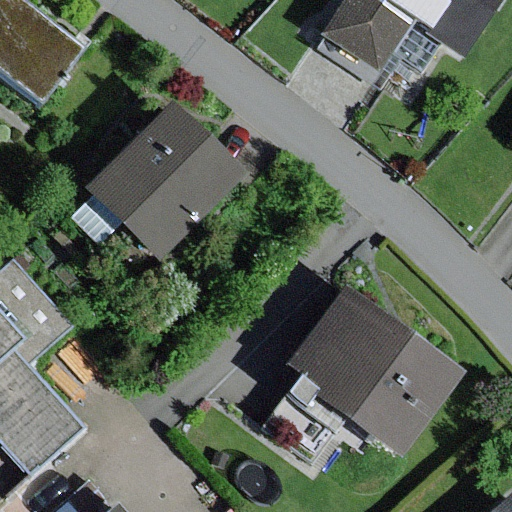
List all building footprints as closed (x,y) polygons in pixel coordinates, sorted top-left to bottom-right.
[(2,0),(0,0),(0,82),(37,114),(79,64),(2,0)] [(501,0),(339,0),(314,43),(376,80),(406,31),(486,79),(511,35),(511,33),(490,20),(501,0)] [(160,107),(71,187),(143,266),(231,187),(160,107)] [(448,383),(329,296),(269,378),(388,465),(448,383)] [(0,346),(0,461),(25,491),(82,442),(0,346)] [(511,511),(511,499),(511,498),(493,511),(511,511)]
